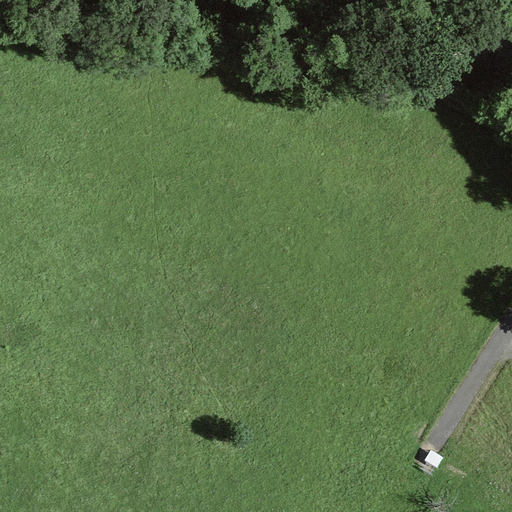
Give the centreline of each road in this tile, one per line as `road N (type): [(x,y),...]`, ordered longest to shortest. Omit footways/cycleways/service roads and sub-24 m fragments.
road 1 (track): [(511,39),(387,78),(13,0)]
road 2 (track): [(511,309),(407,463)]
road 3 (track): [(387,78),(511,134)]
